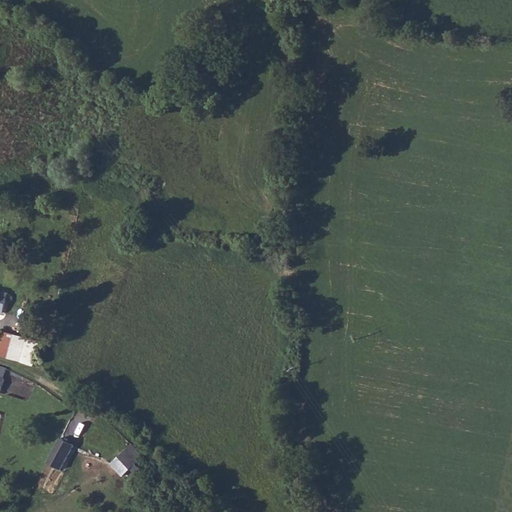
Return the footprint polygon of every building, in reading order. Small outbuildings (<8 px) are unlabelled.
[(0,310),(4,311),(7,300),(11,302),(13,296),(0,292),(0,310)] [(0,338),(0,354),(36,366),(42,341),(2,330),(0,338)] [(36,366),(40,367),(45,343),(46,342),(42,341),(36,366)] [(61,436),(48,461),(63,469),(76,444),(61,436)] [(115,455),(127,466),(135,457),(123,446),(115,455)] [(107,463),(119,474),(127,466),(115,455),(107,463)]
